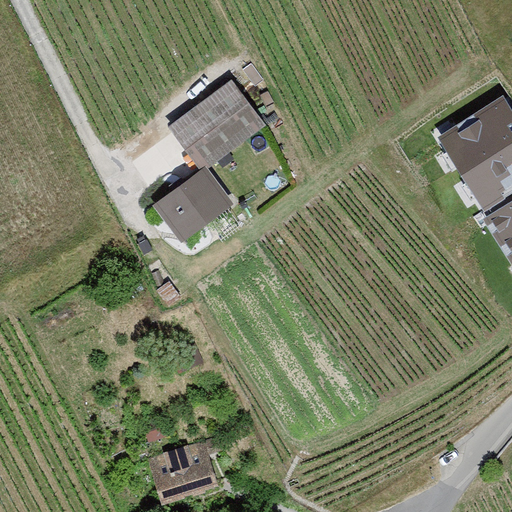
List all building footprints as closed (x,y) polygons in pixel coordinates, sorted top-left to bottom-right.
[(177,130),(204,166),(265,126),(238,88),(177,130)] [(511,103),(503,89),(440,130),(488,203),(511,185),(511,103)] [(231,203),(204,166),(158,199),(185,236),(231,203)] [(511,185),(488,203),(483,206),(511,245),(511,185)] [(216,437),(149,459),(164,505),(219,487),(211,461),(223,457),(216,437)]
